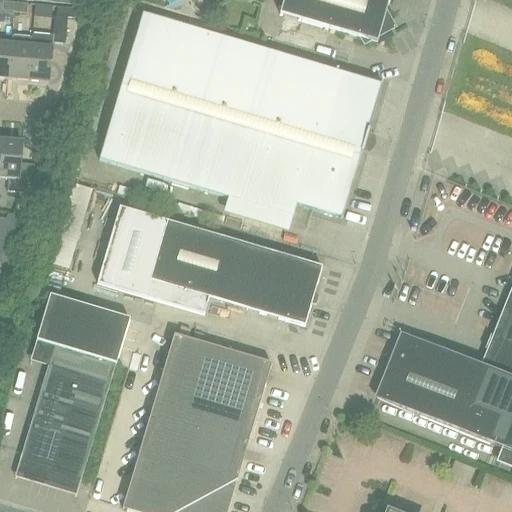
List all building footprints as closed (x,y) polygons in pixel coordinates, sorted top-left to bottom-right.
[(180,0),(169,6),(164,9),(193,17),(184,0),(180,0)] [(283,0),(279,15),(359,38),(370,41),(386,32),(382,25),(386,10),(388,0),(283,0)] [(14,13),(15,4),(2,3),(1,11),(14,13)] [(15,4),(14,13),(26,14),(27,5),(15,4)] [(32,35),(28,82),(49,84),(52,44),(65,45),(67,21),(73,21),(74,9),(57,7),(56,17),(54,17),(53,37),(32,35)] [(344,211),(378,96),(375,85),(142,15),(99,161),(232,201),(241,171),(296,188),(291,205),(335,218),(344,211)] [(11,45),(8,80),(28,82),(32,35),(31,38),(12,37),(11,45)] [(0,43),(0,79),(8,80),(11,45),(0,43)] [(19,174),(20,164),(22,143),(2,141),(0,165),(0,178),(8,179),(7,192),(26,194),(34,166),(33,166),(34,167),(31,175),(19,174)] [(322,268),(310,265),(166,223),(166,222),(119,208),(96,285),(204,316),(208,300),(304,328),(322,268)] [(0,244),(10,248),(19,218),(7,215),(6,220),(0,219),(0,244)] [(19,464),(80,482),(115,365),(116,366),(130,320),(49,296),(36,341),(54,346),(19,464)] [(380,401),(455,431),(505,451),(501,461),(511,465),(511,297),(483,368),(405,337),(380,401)] [(285,325),(283,336),(308,342),(311,332),(285,325)] [(127,511),(227,511),(271,366),(173,337),(122,510),(127,511)] [(461,466),(459,484),(469,485),(471,467),(461,466)]
